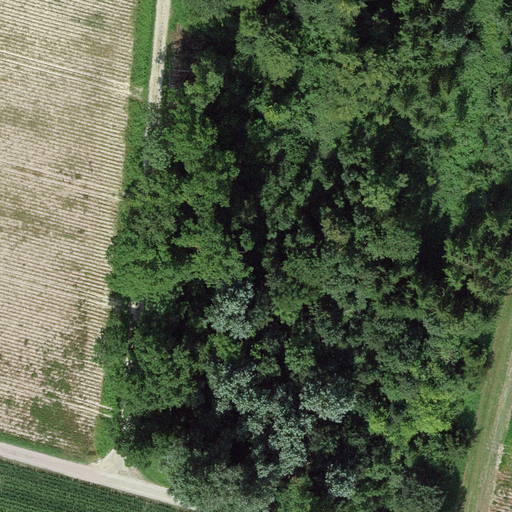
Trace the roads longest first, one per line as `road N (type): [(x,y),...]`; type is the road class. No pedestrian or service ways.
road 1 (track): [(167,0),(125,486)]
road 2 (track): [(0,452),(217,511)]
